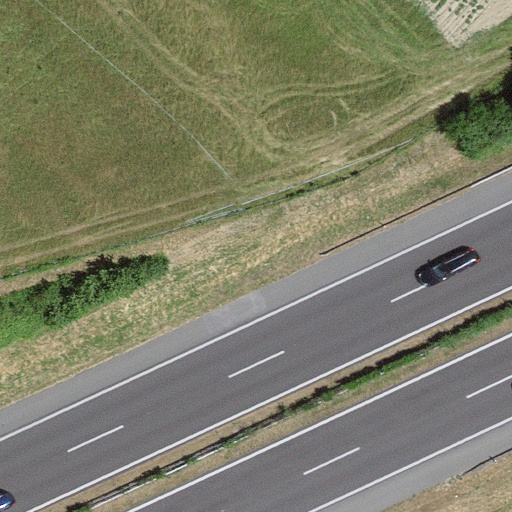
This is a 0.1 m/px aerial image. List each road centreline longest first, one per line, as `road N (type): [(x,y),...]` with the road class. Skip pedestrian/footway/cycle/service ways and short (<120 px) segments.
road 1 (motorway): [(511,243),(0,481)]
road 2 (motorway): [(222,511),(511,376)]
